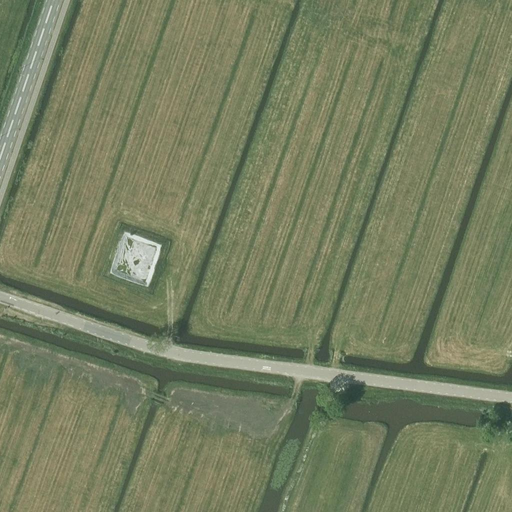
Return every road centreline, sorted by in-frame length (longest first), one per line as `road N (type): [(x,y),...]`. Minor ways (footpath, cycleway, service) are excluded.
road 1 (unclassified): [(511,398),(172,353),(0,298)]
road 2 (secondary): [(0,159),(54,0)]
